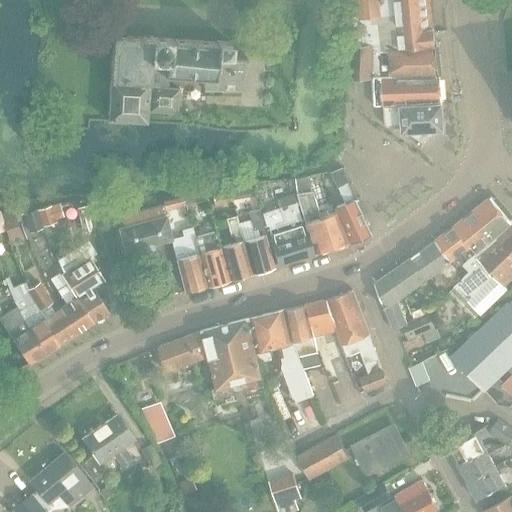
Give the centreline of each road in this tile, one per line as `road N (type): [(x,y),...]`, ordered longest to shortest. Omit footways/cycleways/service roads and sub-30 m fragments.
road 1 (tertiary): [(0,420),(129,337),(353,264)]
road 2 (tertiary): [(353,264),(451,200),(486,156)]
road 3 (tertiary): [(486,156),(487,112),(461,0)]
road 4 (residential): [(353,264),(410,403)]
road 5 (residential): [(471,511),(410,403)]
